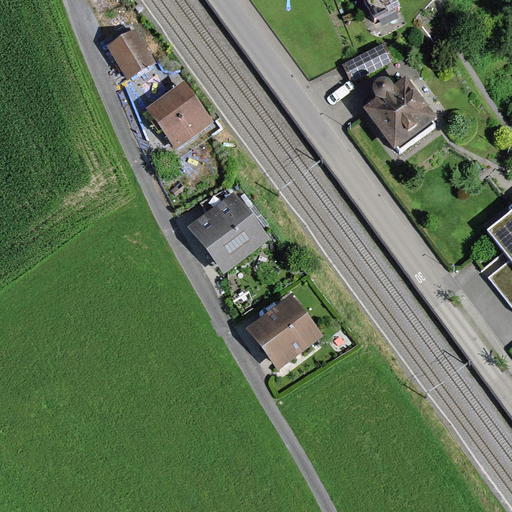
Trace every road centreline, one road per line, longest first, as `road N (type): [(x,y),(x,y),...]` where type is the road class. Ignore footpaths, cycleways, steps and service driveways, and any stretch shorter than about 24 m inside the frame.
road 1 (residential): [(331,511),(166,223),(72,0)]
road 2 (residential): [(224,0),(511,389)]
